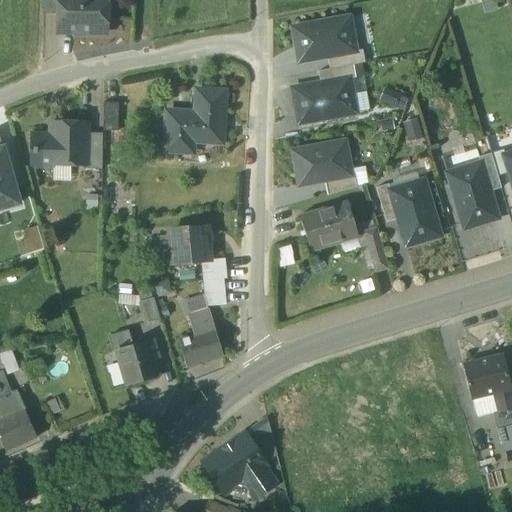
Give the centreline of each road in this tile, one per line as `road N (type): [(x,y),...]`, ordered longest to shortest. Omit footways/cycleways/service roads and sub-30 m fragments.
road 1 (residential): [(264,365),(257,350),(261,40)]
road 2 (residential): [(0,97),(49,76),(261,40)]
road 3 (tertiary): [(264,365),(511,284)]
road 4 (residential): [(0,479),(125,424),(189,433)]
